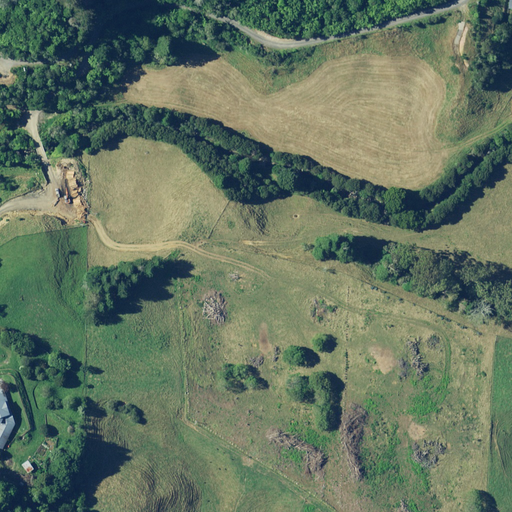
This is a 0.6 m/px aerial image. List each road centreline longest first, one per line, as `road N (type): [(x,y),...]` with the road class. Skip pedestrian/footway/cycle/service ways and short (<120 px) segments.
road 1 (residential): [(462,0),(290,40),(181,7),(124,7),(104,14),(72,52)]
road 2 (residential): [(0,195),(56,197),(66,188),(25,148),(20,119),(32,93),(72,52)]
